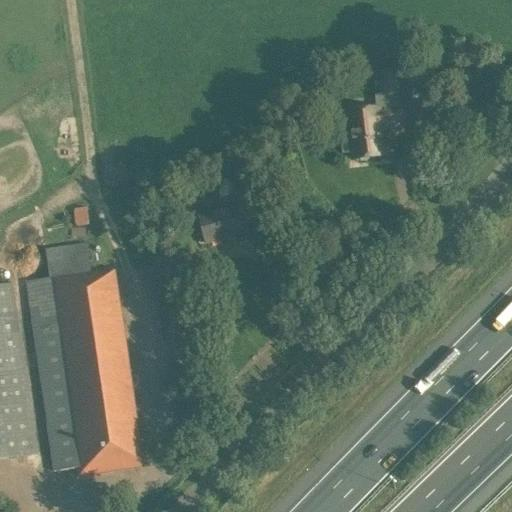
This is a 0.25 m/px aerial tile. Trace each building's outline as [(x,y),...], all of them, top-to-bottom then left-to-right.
[(398,71),(378,73),(380,98),(399,96),(401,96),(398,71)] [(350,134),(342,134),(344,154),(352,153),(353,160),(384,157),(380,128),(401,125),(400,110),(377,112),(377,110),(348,114),(350,134)] [(167,201),(163,212),(175,217),(179,205),(167,201)] [(198,217),(206,245),(247,234),(239,206),(198,217)] [(86,209),(73,210),(75,227),(88,226),(86,209)] [(50,279),(25,283),(53,474),(75,470),(76,478),(142,468),(112,270),(91,273),(86,245),(46,251),(50,279)] [(182,254),(156,258),(158,271),(184,267),(182,254)] [(0,285),(0,462),(38,457),(12,284),(0,285)]
